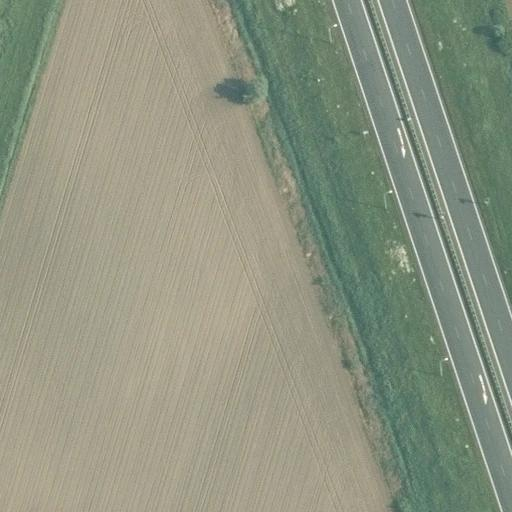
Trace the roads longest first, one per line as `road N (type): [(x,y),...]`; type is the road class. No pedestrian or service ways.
road 1 (trunk): [(344,0),(511,503)]
road 2 (trunk): [(511,367),(388,0)]
